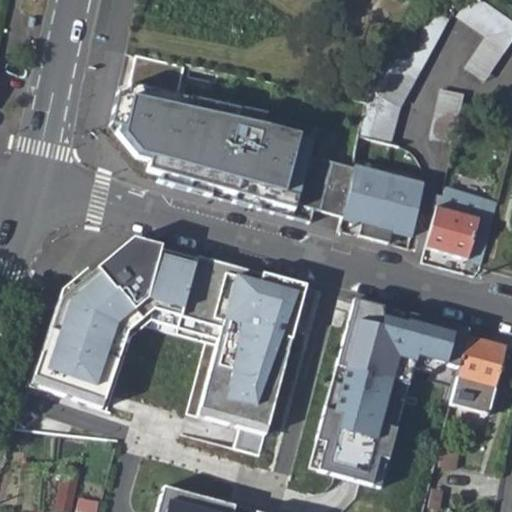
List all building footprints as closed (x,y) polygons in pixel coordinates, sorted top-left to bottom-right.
[(429,0),(376,99),(365,138),(389,144),(399,106),(449,18),(483,41),(462,73),(481,86),(511,40),(511,32),(464,0),(429,0)] [(117,93),(109,127),(119,129),(118,136),(136,158),(149,161),(147,171),(164,176),(162,184),(306,223),(308,215),(310,209),(339,218),(350,167),(309,156),(313,139),(296,134),(300,121),(178,94),(185,65),(136,55),(127,95),(117,93)] [(438,90),(427,141),(451,145),(461,95),(438,90)] [(511,92),(496,115),(511,118),(511,92)] [(460,105),(456,126),(468,129),(473,108),(460,105)] [(350,167),(339,218),(358,223),(355,236),(385,244),(388,232),(408,237),(421,186),(350,167)] [(433,209),(425,246),(480,259),(493,198),(443,188),(441,195),(433,195),(430,208),(433,209)] [(57,301),(28,386),(99,411),(126,333),(152,311),(220,330),(195,418),(265,438),(306,287),(197,257),(195,266),(158,256),(160,247),(131,239),(57,301)] [(363,314),(367,303),(355,300),(352,311),(363,314)] [(470,332),(367,303),(363,314),(352,311),(315,443),(324,446),(317,474),(349,483),(380,492),(415,367),(458,378),(468,340),(470,332)] [(458,378),(450,407),(487,416),(505,349),(468,340),(458,378)] [(324,446),(315,443),(308,472),(317,474),(324,446)] [(53,469),(46,506),(67,510),(74,472),(53,469)] [(249,511),(160,487),(153,511),(249,511)]
